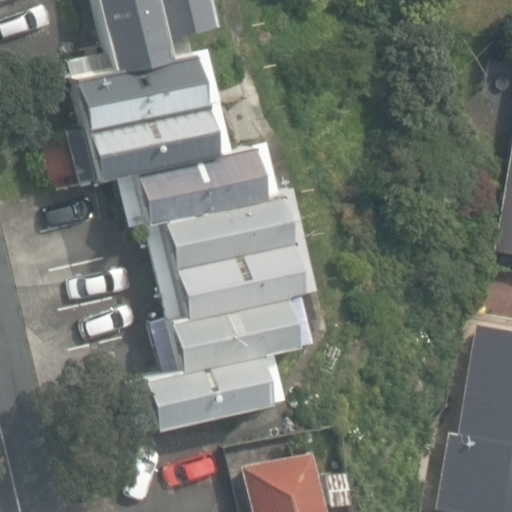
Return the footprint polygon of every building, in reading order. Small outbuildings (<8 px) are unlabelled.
[(137,376),(149,428),(278,398),(267,348),(304,339),(300,320),(313,316),(282,185),(268,189),(256,140),(202,152),(201,148),(219,144),(196,45),(181,49),(176,30),(202,24),(196,0),(90,0),(107,68),(67,77),(90,177),(127,169),(139,220),(156,217),(178,315),(162,319),(173,368),(137,376)] [(511,118),(490,249),(511,252),(511,118)] [(434,508),(461,511),(511,511),(511,329),(472,323),(454,433),(447,431),(434,508)] [(315,511),(303,451),(239,464),(249,511),(315,511)] [(324,472),(327,504),(345,502),(342,470),(324,472)]
